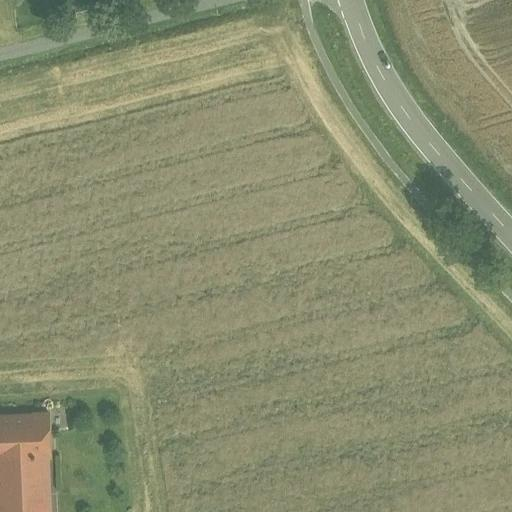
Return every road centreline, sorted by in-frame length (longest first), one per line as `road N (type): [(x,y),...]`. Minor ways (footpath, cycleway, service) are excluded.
road 1 (secondary): [(354,0),(388,82),(511,235)]
road 2 (unclassified): [(0,61),(238,0)]
